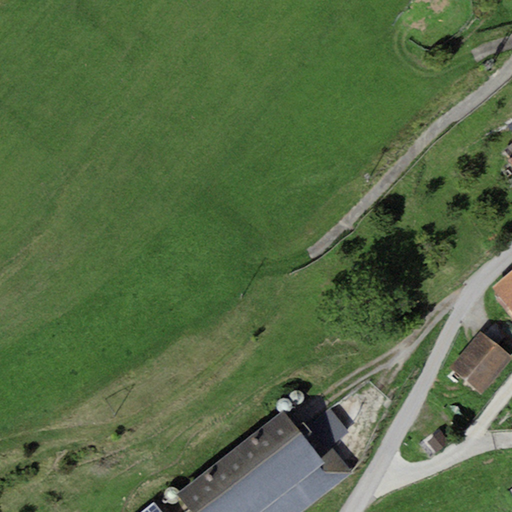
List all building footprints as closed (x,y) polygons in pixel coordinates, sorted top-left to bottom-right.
[(511,144),(505,150),(511,158),(508,160),(510,162),(502,169),(508,177),(511,173),(511,144)] [(511,271),(493,287),(511,311),(511,271)] [(511,357),(481,331),(450,368),(482,395),(511,359),(511,357)] [(292,393),(291,395),(291,397),(292,399),(293,401),(295,402),(297,403),(299,403),(301,402),(303,401),(304,399),(304,397),(304,394),(303,392),(302,391),(300,390),(297,390),(295,390),(293,391),(292,393)] [(281,401),(280,403),(280,406),(281,408),(282,410),(284,411),(286,411),(288,411),(290,411),(292,409),(293,407),(293,405),(293,403),(292,401),(291,399),(289,398),(286,398),(284,399),(282,400),(281,401)] [(309,423),(329,447),(349,432),(330,407),(309,423)] [(281,410),(176,495),(189,511),(300,511),(350,473),(329,447),(309,423),(299,432),(281,410)] [(163,493),(162,495),(162,497),(163,499),(164,501),(166,502),(168,503),(170,503),(172,502),(174,501),(175,499),(176,497),(175,494),(174,492),(173,491),(171,490),(169,490),(166,490),(164,491),(163,493)] [(160,511),(153,502),(140,511),(160,511)]
